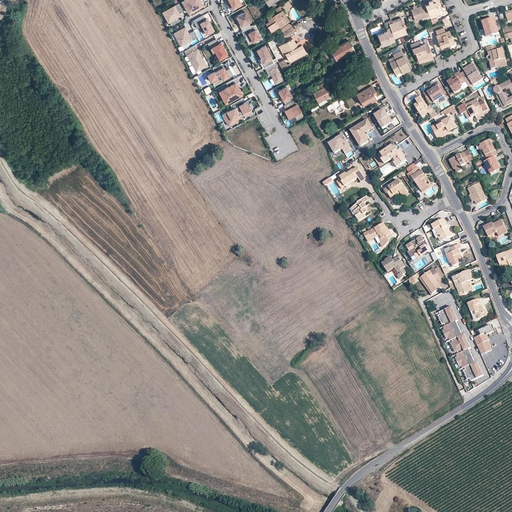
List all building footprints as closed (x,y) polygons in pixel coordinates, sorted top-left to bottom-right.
[(184,0),(187,5),(185,5),(189,12),(203,4),(200,0),(184,0)] [(441,9),(437,0),(430,0),(428,1),(428,4),(425,5),(429,15),(429,17),(440,13),(439,10),(441,9)] [(183,10),(179,2),(164,10),(169,20),(169,21),(171,25),(180,20),(178,16),(180,15),(178,12),(183,10)] [(411,9),(414,20),(421,18),(429,15),(425,5),(424,2),(420,3),(421,6),(417,7),(414,8),(413,8),(411,9)] [(282,14),(287,22),(289,20),(282,10),(279,12),(281,15),(282,14)] [(240,26),(242,31),(251,26),(248,22),(250,21),(246,11),(236,16),(240,22),(241,25),(240,26)] [(265,23),(271,31),(279,26),(279,27),(287,22),(282,14),(281,15),(279,12),(278,12),(267,19),(268,20),(265,23)] [(203,15),(193,21),(197,28),(203,25),(207,33),(214,29),(208,18),(206,19),(203,15)] [(498,31),(494,18),(483,22),(484,26),(486,26),(488,34),(498,31)] [(406,33),(402,20),(393,24),(392,22),(392,20),(387,22),(388,24),(389,27),(393,38),(406,33)] [(300,25),(298,22),(291,27),(293,30),(300,25)] [(260,37),(253,25),(251,26),(242,31),(241,31),(244,36),(245,35),(249,43),(260,37)] [(197,36),(193,29),(188,32),(185,26),(174,32),(180,45),(197,36)] [(498,31),(488,34),(486,26),(484,26),(487,37),(499,34),(498,31)] [(291,27),(283,32),(285,35),(286,36),(287,36),(294,32),(293,30),(291,27)] [(377,35),(381,46),(395,41),(393,38),(389,27),(386,28),(386,30),(382,32),(382,33),(377,35)] [(454,43),(449,30),(445,31),(443,27),(435,30),(436,34),(438,34),(439,37),(436,38),(440,46),(449,43),(449,45),(454,43)] [(290,61),(305,52),(301,44),(300,44),(297,46),(295,43),(292,38),(279,46),(284,55),(286,55),(290,61)] [(433,58),(425,38),(422,39),(424,43),(419,44),(418,41),(410,44),(413,51),(414,51),(418,61),(423,59),(423,61),(428,59),(428,60),(433,58)] [(216,39),(208,44),(212,53),(215,51),(219,59),(227,54),(221,42),(218,43),(216,39)] [(352,48),(347,39),(330,48),(335,58),(343,53),(351,49),(352,48)] [(202,58),(195,45),(184,51),(186,55),(187,55),(196,71),(206,65),(203,60),(202,60),(201,59),(202,58)] [(274,63),(277,61),(276,58),(273,60),(265,45),(257,50),(261,58),(262,58),(263,61),(260,62),(263,68),(264,68),(274,63)] [(507,64),(504,49),(496,50),(495,45),(486,47),(488,52),(489,56),(491,55),(492,59),(490,60),(492,69),(497,68),(497,66),(507,64)] [(389,62),(395,74),(401,71),(402,73),(410,70),(400,51),(393,54),(394,57),(395,59),(389,62)] [(278,62),(282,69),(288,66),(287,64),(284,59),(278,62)] [(218,77),(222,80),(226,78),(233,75),(229,68),(225,70),(224,68),(223,69),(220,63),(212,67),(214,71),(208,74),(212,81),(218,77)] [(283,79),(274,63),(264,68),(269,76),(271,75),(276,83),(283,79)] [(236,64),(232,66),(236,75),(240,73),(236,64)] [(460,73),(467,84),(471,82),(473,85),(482,79),(474,65),(464,71),(460,73)] [(447,82),(455,94),(462,89),(463,90),(469,87),(467,84),(460,73),(459,71),(455,74),(456,76),(447,82)] [(237,77),(226,83),(228,86),(224,88),(227,93),(223,95),(227,102),(242,93),(239,86),(238,87),(236,83),(239,81),(237,77)] [(361,96),(365,103),(370,99),(371,101),(376,98),(373,94),(371,90),(374,89),(369,80),(357,87),(360,91),(356,93),(358,97),(361,96)] [(318,102),(331,95),(329,91),(328,89),(330,88),(326,81),(318,85),(320,88),(312,92),(318,102)] [(511,84),(511,82),(507,84),(506,82),(496,87),(495,88),(494,89),(494,91),(494,92),(495,93),(496,93),(496,94),(497,94),(499,94),(505,107),(511,103),(511,84)] [(427,91),(423,93),(429,103),(433,100),(434,102),(444,96),(438,86),(428,92),(427,91)] [(280,96),(285,105),(294,100),(292,95),(291,95),(286,87),(279,91),(281,96),(280,96)] [(225,103),(227,102),(223,95),(227,93),(224,88),(219,91),(225,103)] [(428,107),(422,96),(416,100),(418,103),(414,105),(422,117),(429,113),(430,114),(434,111),(431,105),(428,107)] [(241,98),(230,104),(232,109),(243,103),(241,98)] [(302,117),(303,115),(295,99),(294,100),(285,105),(283,106),(286,110),(290,108),(291,110),(285,112),(288,118),(293,115),(296,120),(302,117)] [(464,112),(468,119),(475,116),(478,114),(479,116),(484,113),(480,105),(479,104),(477,99),(465,105),(465,103),(461,106),(464,112)] [(251,107),(247,101),(243,103),(232,109),(222,114),(225,120),(226,120),(229,125),(252,112),(250,108),(251,107)] [(479,104),(480,105),(483,113),(488,110),(484,101),(479,104)] [(442,112),(445,115),(451,112),(452,114),(456,112),(453,106),(442,112)] [(378,121),(382,127),(393,121),(389,114),(388,115),(384,108),(374,114),(378,121)] [(456,128),(451,117),(431,127),(437,138),(448,132),(456,128)] [(373,127),(368,119),(352,128),(357,135),(355,136),(358,140),(359,139),(362,143),(368,140),(364,133),(373,127)] [(336,137),(329,142),(335,151),(342,147),(343,149),(351,145),(343,132),(336,137)] [(448,132),(437,138),(438,141),(450,135),(448,132)] [(483,150),(488,160),(494,157),(498,155),(490,139),(480,144),(480,146),(483,150)] [(394,147),(392,145),(380,153),(384,158),(382,159),(385,163),(391,159),(393,158),(395,161),(393,162),(396,166),(406,160),(401,152),(400,153),(398,151),(400,149),(397,144),(394,147)] [(469,150),(464,153),(469,162),(474,160),(469,150)] [(374,157),(380,166),(385,163),(382,159),(384,158),(380,153),(374,157)] [(469,162),(464,153),(449,160),(454,170),(455,169),(457,173),(463,169),(462,166),(469,162)] [(484,162),(491,174),(500,169),(494,157),(488,160),(485,161),(484,162)] [(410,173),(407,174),(413,182),(415,181),(420,190),(428,185),(426,182),(428,180),(426,177),(424,178),(422,176),(425,175),(421,170),(418,167),(416,168),(414,164),(407,169),(410,173)] [(365,179),(357,167),(347,174),(346,173),(340,177),(341,179),(337,182),(341,189),(346,186),(347,188),(350,185),(349,184),(353,181),(358,178),(361,182),(365,179)] [(408,193),(399,180),(384,190),(386,194),(387,193),(391,198),(394,195),(399,192),(401,193),(402,196),(408,193)] [(487,199),(479,183),(477,184),(476,182),(468,186),(469,188),(475,201),(477,204),(487,199)] [(356,216),(359,221),(366,217),(364,214),(368,212),(365,208),(367,207),(364,203),(367,201),(365,197),(357,202),(358,203),(352,207),(355,211),(354,212),(356,216)] [(432,229),(438,241),(452,234),(444,218),(432,224),(434,228),(432,229)] [(484,227),(488,237),(497,233),(499,236),(507,232),(501,220),(493,224),(492,223),(484,227)] [(387,228),(385,223),(364,235),(368,242),(378,236),(382,242),(380,243),(383,247),(384,247),(390,242),(389,240),(392,237),(389,230),(387,231),(386,228),(387,228)] [(408,251),(411,256),(414,254),(417,258),(428,251),(425,245),(425,244),(423,241),(424,240),(421,236),(417,238),(418,240),(414,242),(413,241),(413,240),(405,245),(409,250),(408,251)] [(446,254),(450,263),(451,263),(452,266),(461,262),(457,255),(460,254),(458,249),(461,248),(459,244),(450,248),(452,252),(446,254)] [(511,264),(511,250),(497,256),(500,264),(508,261),(509,265),(511,264)] [(382,263),(388,272),(394,267),(399,274),(397,275),(400,278),(404,276),(403,275),(407,272),(403,267),(405,266),(400,258),(398,259),(396,257),(393,259),(391,256),(385,259),(386,260),(382,263)] [(434,268),(419,278),(431,294),(441,287),(438,282),(441,279),(435,270),(434,268)] [(438,268),(435,270),(441,279),(445,277),(438,268)] [(453,278),(459,294),(464,292),(465,293),(468,292),(466,289),(467,288),(466,282),(468,282),(472,280),(469,271),(463,273),(463,274),(453,278)] [(468,302),(471,312),(475,310),(476,315),(478,314),(479,318),(488,315),(486,311),(485,311),(483,307),(482,308),(478,299),(468,302)] [(462,335),(460,329),(452,332),(451,331),(459,327),(456,321),(458,320),(455,314),(448,318),(447,316),(454,312),(452,306),(439,312),(440,315),(438,316),(442,325),(444,324),(445,326),(443,327),(444,329),(442,330),(446,339),(449,338),(450,341),(452,340),(453,342),(451,343),(455,352),(457,351),(458,353),(458,354),(456,355),(457,357),(455,358),(459,367),(461,366),(463,368),(465,367),(466,370),(464,371),(468,379),(470,378),(471,381),(484,375),(481,369),(473,373),(472,371),(480,367),(477,361),(475,362),(472,357),(465,360),(464,358),(472,355),(469,349),(471,348),(468,342),(460,345),(460,343),(467,340),(464,334),(462,335)] [(480,330),(482,335),(486,333),(487,335),(489,334),(495,331),(492,325),(480,330)] [(475,338),(482,354),(492,349),(488,341),(489,340),(487,335),(486,333),(482,335),(475,338)]
